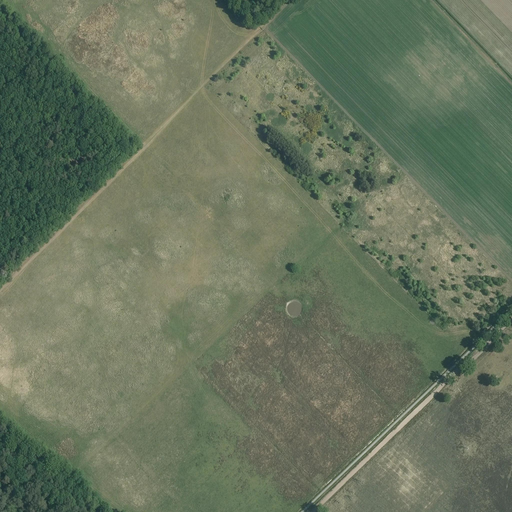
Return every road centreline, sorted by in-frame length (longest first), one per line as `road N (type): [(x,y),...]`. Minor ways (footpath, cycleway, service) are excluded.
road 1 (track): [(288,0),(0,285)]
road 2 (track): [(313,511),(511,319)]
